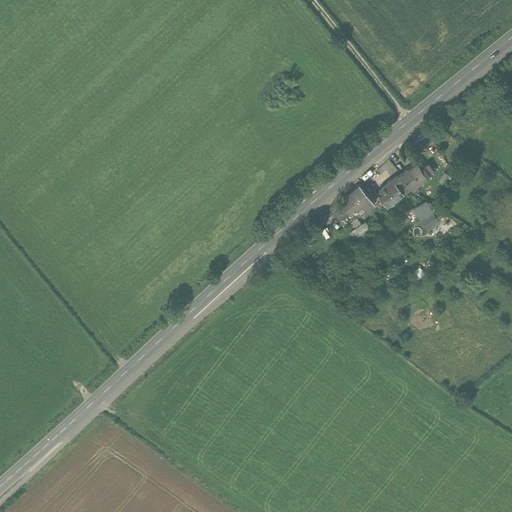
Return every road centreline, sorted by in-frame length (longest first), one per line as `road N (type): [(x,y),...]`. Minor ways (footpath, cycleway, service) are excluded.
road 1 (secondary): [(511,38),(0,486)]
road 2 (track): [(308,0),(408,123)]
